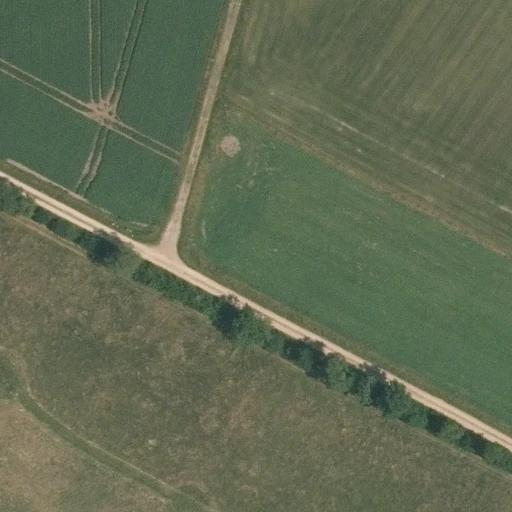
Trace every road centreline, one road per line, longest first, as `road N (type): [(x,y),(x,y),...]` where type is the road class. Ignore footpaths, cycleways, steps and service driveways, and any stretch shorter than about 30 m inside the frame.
road 1 (track): [(162,263),(511,449)]
road 2 (track): [(162,263),(234,0)]
road 3 (track): [(0,178),(162,263)]
